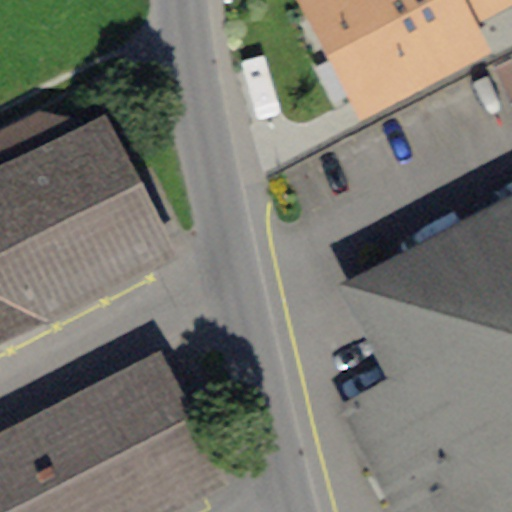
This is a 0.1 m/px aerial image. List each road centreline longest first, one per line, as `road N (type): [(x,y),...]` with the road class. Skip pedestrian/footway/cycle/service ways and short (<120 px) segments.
road 1 (residential): [(188,0),(267,438),(291,511)]
road 2 (unknown): [(230,246),(0,349)]
road 3 (track): [(0,126),(189,33)]
